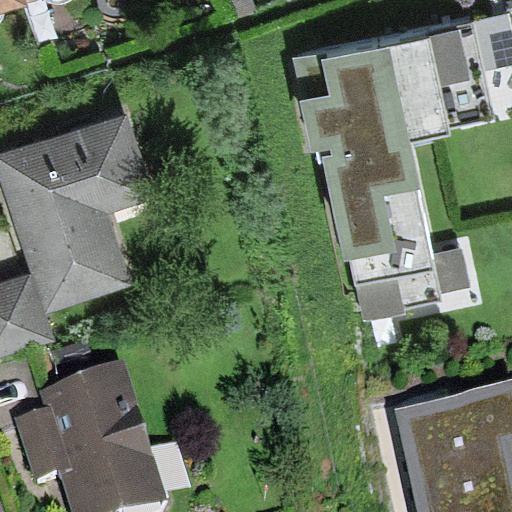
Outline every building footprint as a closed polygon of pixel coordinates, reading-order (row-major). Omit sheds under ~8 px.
[(0,0),(0,12),(33,0),(0,0)] [(511,63),(500,7),(393,30),(391,23),(289,46),(314,158),(328,155),(363,311),(442,294),(440,287),(468,281),(459,240),(434,245),(408,127),(511,104),(511,63)] [(119,106),(60,127),(0,148),(0,198),(25,267),(0,275),(0,355),(50,338),(41,312),(127,281),(102,211),(150,194),(119,106)] [(33,494),(51,488),(59,511),(164,511),(119,374),(24,406),(28,420),(10,426),(33,494)] [(511,511),(511,395),(398,422),(418,511),(511,511)] [(172,493),(195,487),(184,446),(161,452),(172,493)]
